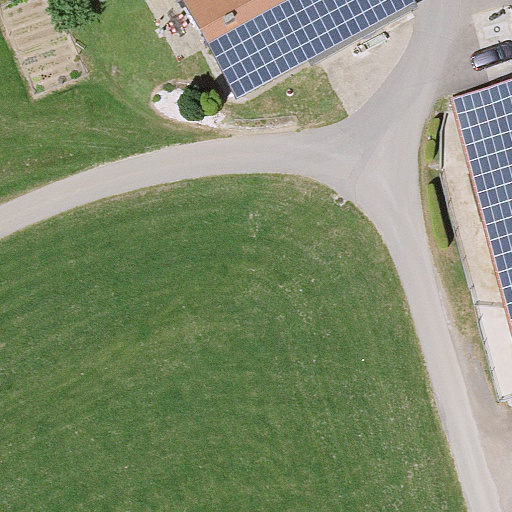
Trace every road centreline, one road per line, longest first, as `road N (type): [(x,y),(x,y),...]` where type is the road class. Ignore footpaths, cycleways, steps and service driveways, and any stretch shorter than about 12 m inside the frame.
road 1 (unclassified): [(0,222),(100,180),(184,158),(248,151),(364,173)]
road 2 (unclassified): [(364,173),(393,235),(484,511)]
road 3 (unclassified): [(364,173),(424,77),(439,0)]
